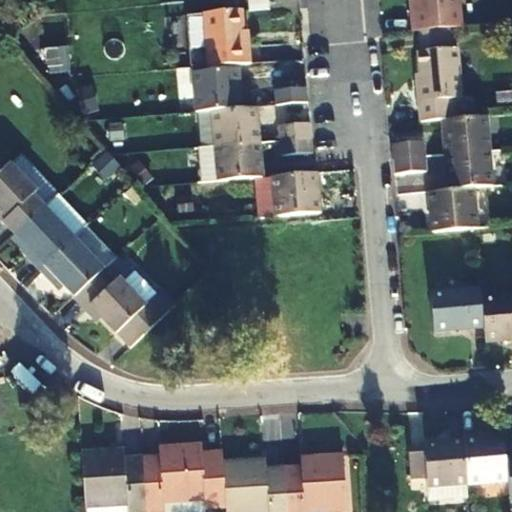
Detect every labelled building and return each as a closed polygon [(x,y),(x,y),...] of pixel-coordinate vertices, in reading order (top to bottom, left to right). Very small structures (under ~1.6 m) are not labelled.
[(412,0),(415,31),(461,26),(458,0),(412,0)] [(205,65),(248,63),(247,42),(242,43),(241,9),(202,12),(205,65)] [(450,121),(462,120),(461,100),(457,100),(453,53),(449,53),(447,33),(419,36),(421,56),(415,56),(417,77),(419,104),(412,105),(414,124),(436,122),(450,121)] [(190,111),(205,110),(235,107),(232,68),(188,71),(190,111)] [(419,104),(417,77),(411,78),(412,105),(419,104)] [(270,87),(272,104),(303,101),(306,101),(304,84),(270,87)] [(235,107),(205,110),(209,144),(253,140),(251,106),(235,107)] [(450,121),(436,122),(440,161),(484,157),(480,119),(462,120),(450,121)] [(309,135),(307,120),(274,124),(276,139),(309,135)] [(310,151),(309,135),(276,139),(277,154),(310,151)] [(213,185),(247,181),(257,181),(253,140),(209,144),(213,185)] [(393,165),(410,164),(409,148),(388,150),(390,165),(393,165)] [(107,153),(93,165),(103,177),(118,165),(107,153)] [(440,161),(443,198),(469,195),(488,194),(484,157),(440,161)] [(390,165),(391,180),(412,178),(410,164),(393,165),(390,165)] [(17,242),(46,213),(33,198),(37,195),(12,169),(0,180),(0,215),(9,224),(4,229),(17,242)] [(264,180),(268,219),(314,214),(311,175),(264,180)] [(268,219),(264,180),(257,181),(247,181),(250,220),(268,219)] [(469,195),(443,198),(422,200),(427,242),(472,238),(469,195)] [(46,213),(17,242),(29,255),(26,258),(42,276),(75,244),(46,213)] [(9,224),(0,215),(0,224),(4,229),(9,224)] [(105,275),(75,244),(42,276),(53,288),(56,285),(75,304),(105,275)] [(168,319),(154,304),(146,311),(120,283),(116,287),(105,275),(75,304),(85,315),(90,310),(104,325),(131,354),(168,319)] [(479,304),(478,292),(428,297),(431,337),(482,333),(479,304)] [(168,319),(178,310),(164,294),(154,304),(168,319)] [(511,300),(479,304),(482,333),(483,348),(511,345),(511,300)] [(99,330),(104,325),(90,310),(85,315),(99,330)] [(465,494),(507,491),(505,465),(503,446),(461,448),(465,494)] [(465,494),(461,448),(423,451),(423,459),(407,460),(409,490),(425,490),(425,497),(465,494)] [(161,511),(162,510),(204,507),(204,511),(224,511),(221,468),(221,462),(200,463),(200,450),(164,453),(165,466),(157,467),(141,468),(143,511),(161,511)] [(156,453),(157,467),(165,466),(164,453),(156,453)] [(115,469),(124,469),(123,456),(114,457),(115,469)] [(143,511),(141,468),(124,469),(115,469),(114,457),(81,458),(84,511),(143,511)] [(342,511),(339,462),(308,463),(309,477),(300,478),(283,479),(285,511),(342,511)] [(299,464),(300,478),(309,477),(308,463),(299,464)] [(224,511),(285,511),(283,479),(269,480),(262,481),(261,467),(221,468),(224,511)]
